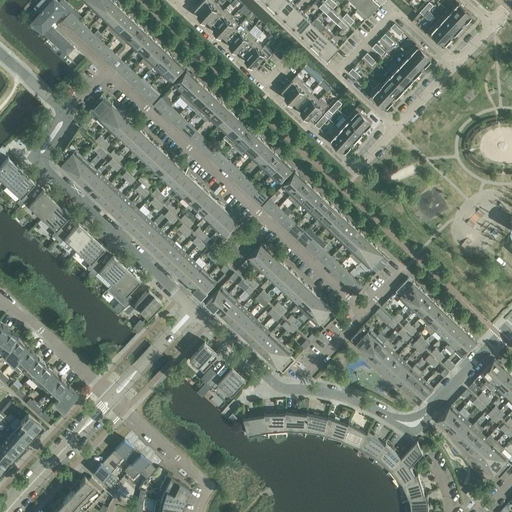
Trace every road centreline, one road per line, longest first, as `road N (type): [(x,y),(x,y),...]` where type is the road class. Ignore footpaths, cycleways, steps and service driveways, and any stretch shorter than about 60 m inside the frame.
road 1 (residential): [(364,313),(105,69)]
road 2 (residential): [(397,127),(357,169),(173,0)]
road 3 (residential): [(66,113),(35,161),(194,311)]
road 4 (residential): [(293,390),(418,422),(511,323)]
road 5 (unclassified): [(5,511),(112,398)]
road 6 (residential): [(199,511),(208,490),(125,410)]
road 7 (residential): [(0,294),(98,385)]
road 8 (residential): [(194,311),(275,384),(293,390)]
